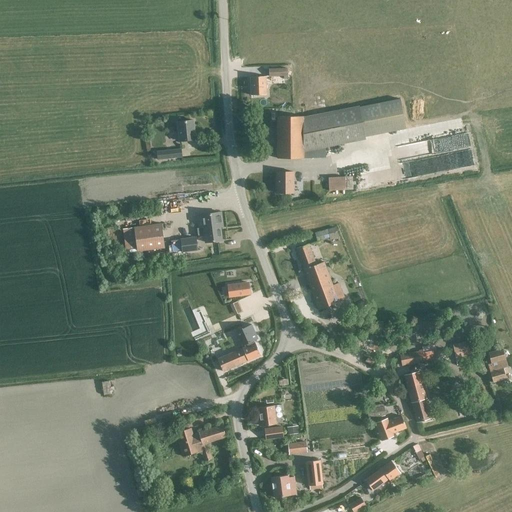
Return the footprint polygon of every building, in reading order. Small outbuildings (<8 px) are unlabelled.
[(269,77),(287,76),(287,67),(268,69),(269,77)] [(251,95),(268,95),(267,76),(250,77),(251,95)] [(303,116),(288,116),(277,116),(277,158),(312,158),(325,158),(325,146),(366,139),(365,137),(406,128),(400,99),(359,107),(303,118),(303,116)] [(180,141),(195,139),(193,120),(177,122),(180,141)] [(181,149),(156,152),(157,160),(182,157),(181,149)] [(293,172),(288,172),(277,172),(277,193),(293,193),(293,172)] [(328,177),(329,190),(345,190),(344,177),(328,177)] [(198,227),(199,236),(206,235),(207,240),(223,238),(221,224),(224,224),(222,211),(203,213),(205,226),(198,227)] [(161,224),(134,227),(134,228),(123,229),(126,252),(137,251),(164,248),(161,224)] [(317,241),(329,238),(326,229),(315,233),(317,241)] [(181,238),(182,250),(197,248),(195,236),(181,238)] [(318,310),(338,303),(324,263),(316,266),(308,244),(295,249),(318,310)] [(229,296),(249,294),(248,283),(228,285),(229,296)] [(341,313),(344,320),(364,310),(361,304),(341,313)] [(223,371),(260,355),(252,336),(247,338),(250,344),(242,348),(218,359),(223,371)] [(456,362),(473,358),(470,341),(452,345),(456,362)] [(506,359),(505,358),(506,358),(503,348),(488,352),(492,363),(489,364),(494,382),(508,378),(505,369),(508,368),(506,359)] [(402,364),(425,361),(424,351),(401,354),(402,364)] [(417,422),(430,418),(425,398),(426,397),(419,371),(404,375),(417,422)] [(109,382),(101,383),(103,396),(111,395),(109,382)] [(260,425),(275,424),(273,405),(258,406),(260,425)] [(369,417),(386,414),(384,407),(368,410),(369,417)] [(392,435),(391,433),(387,420),(386,418),(374,423),(380,440),(392,435)] [(211,460),(207,444),(226,438),(222,426),(191,436),(189,429),(175,433),(181,456),(200,450),(204,462),(211,460)] [(276,427),(263,429),(264,437),(276,436),(276,427)] [(297,427),(287,428),(288,436),(298,435),(297,427)] [(288,447),(289,457),(307,455),(306,445),(288,447)] [(390,480),(401,473),(392,460),(364,480),(372,490),(388,478),(390,480)] [(310,486),(323,485),(320,461),(307,463),(310,486)] [(271,478),(274,498),(292,496),(291,489),(296,489),(295,478),(290,479),(289,476),(271,478)] [(360,496),(348,504),(352,511),(364,504),(360,496)]
